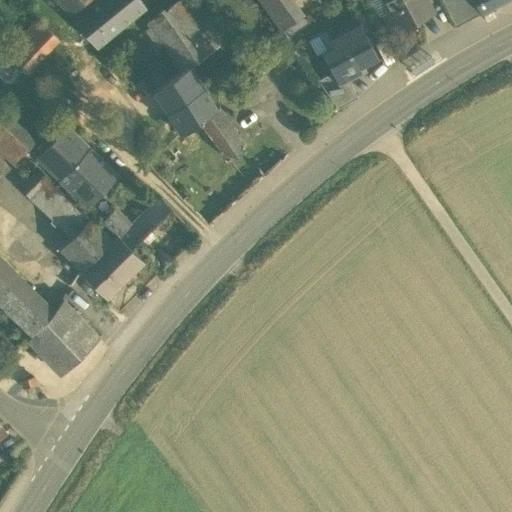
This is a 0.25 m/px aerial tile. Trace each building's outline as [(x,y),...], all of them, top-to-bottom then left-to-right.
[(58,0),(73,18),(95,0),(58,0)] [(139,0),(95,0),(73,18),(96,48),(145,8),(139,0)] [(176,65),(181,72),(188,67),(190,69),(217,49),(181,0),(177,0),(153,18),(147,22),(149,26),(154,23),(180,62),(176,65)] [(288,0),(260,0),(284,33),(286,36),(305,22),(288,0)] [(369,0),(378,16),(382,15),(390,10),(385,0),(369,0)] [(382,15),(392,33),(428,14),(422,1),(423,0),(385,0),(390,10),(382,15)] [(475,0),(459,0),(446,8),(456,26),(482,12),(475,0)] [(475,0),(482,12),(505,0),(475,0)] [(5,52),(15,61),(46,27),(37,19),(5,52)] [(154,23),(149,26),(176,65),(180,62),(154,23)] [(332,72),(339,85),(348,80),(357,75),(355,71),(378,58),(359,23),(329,39),(333,46),(321,52),(332,72)] [(57,38),(46,27),(15,61),(26,71),(57,38)] [(316,55),(321,52),(333,46),(329,39),(325,31),(308,40),(316,55)] [(284,33),(279,36),(286,46),(265,61),(269,66),(274,73),(299,55),(286,36),(284,33)] [(265,61),(286,46),(279,36),(258,51),(265,61)] [(265,61),(258,51),(256,48),(244,57),(257,75),(269,66),(265,61)] [(411,69),(414,74),(433,62),(430,57),(411,69)] [(153,91),(167,113),(203,87),(190,69),(188,67),(181,72),(153,91)] [(339,85),(332,72),(317,80),(337,108),(357,98),(348,80),(339,85)] [(180,135),(199,121),(218,108),(203,87),(167,113),(180,135)] [(0,150),(10,161),(33,138),(0,106),(0,150)] [(218,107),(218,108),(199,121),(211,139),(216,145),(226,159),(241,145),(243,143),(218,107)] [(36,157),(59,179),(89,147),(67,125),(36,157)] [(117,174),(89,147),(59,179),(86,206),(117,174)] [(19,188),(30,198),(46,181),(48,180),(37,169),(19,188)] [(46,181),(30,198),(71,237),(88,220),(46,181)] [(131,249),(171,209),(160,197),(131,227),(130,226),(119,237),(131,249)] [(117,235),(119,237),(130,226),(113,209),(102,221),(117,235)] [(59,248),(80,269),(111,240),(90,218),(88,220),(71,237),(59,248)] [(119,237),(117,235),(80,271),(105,297),(142,261),(131,249),(119,237)] [(0,303),(32,335),(52,312),(0,261),(0,303)] [(63,299),(52,312),(32,335),(28,340),(61,375),(100,337),(63,299)] [(21,380),(23,388),(36,384),(34,376),(21,380)]
